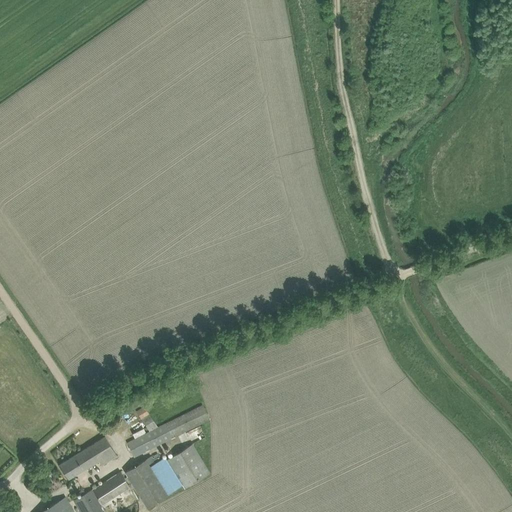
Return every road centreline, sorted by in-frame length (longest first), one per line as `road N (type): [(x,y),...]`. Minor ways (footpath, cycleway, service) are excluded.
road 1 (track): [(393,277),(341,96),(335,0)]
road 2 (track): [(81,413),(158,368),(304,311)]
road 3 (track): [(511,437),(414,321)]
road 4 (track): [(81,413),(0,291)]
road 5 (track): [(511,232),(393,277)]
